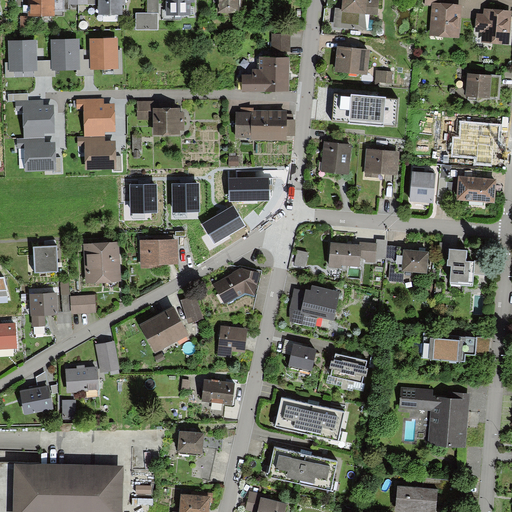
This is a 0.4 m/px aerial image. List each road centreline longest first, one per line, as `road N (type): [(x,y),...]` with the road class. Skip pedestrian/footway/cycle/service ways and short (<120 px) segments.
road 1 (residential): [(289,218),(0,384)]
road 2 (residential): [(289,218),(225,511)]
road 3 (residential): [(508,233),(485,511)]
road 4 (residential): [(303,97),(30,96)]
road 5 (residential): [(508,233),(289,218)]
road 6 (residential): [(303,97),(289,218)]
